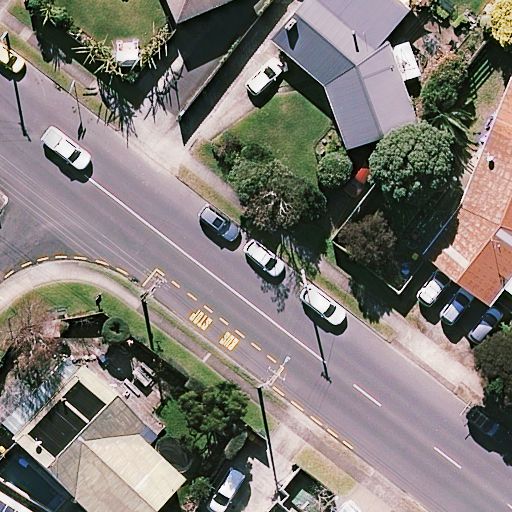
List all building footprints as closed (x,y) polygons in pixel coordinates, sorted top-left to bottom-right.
[(171,0),(178,17),(218,0),(171,0)] [(306,0),(276,40),(324,77),(349,145),(416,115),(400,77),(418,70),(409,41),(394,44),(429,0),(306,0)] [(511,71),(459,203),(424,251),(427,254),(491,304),(511,274),(511,71)] [(176,391),(124,340),(55,334),(0,391),(0,428),(86,511),(148,511),(179,480),(145,447),(168,424),(156,412),(176,391)] [(31,511),(0,491),(0,511),(31,511)]
